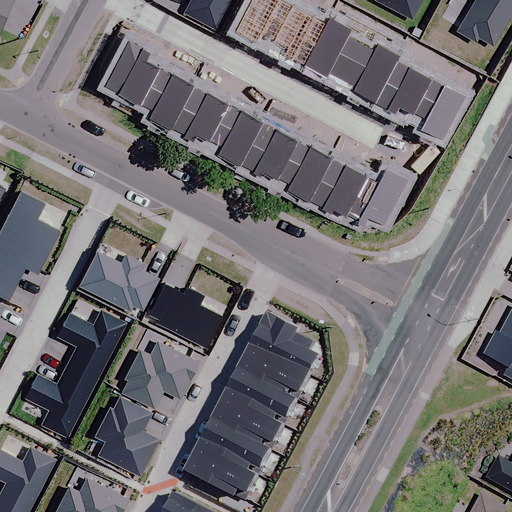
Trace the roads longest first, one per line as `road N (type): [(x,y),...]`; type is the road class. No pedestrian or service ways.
road 1 (residential): [(145,511),(287,250)]
road 2 (residential): [(0,401),(123,169)]
road 3 (secondary): [(325,511),(426,321)]
road 4 (secondary): [(426,321),(511,159)]
road 5 (residential): [(287,250),(123,169)]
road 6 (residential): [(426,321),(287,250)]
road 7 (residential): [(22,113),(83,0)]
